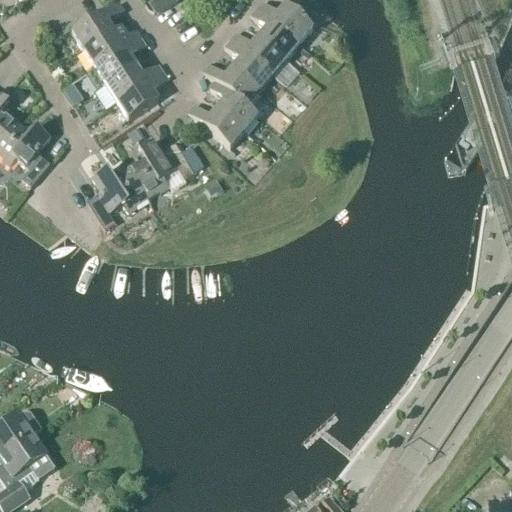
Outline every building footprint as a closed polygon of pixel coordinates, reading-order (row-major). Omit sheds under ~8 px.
[(255,15),(297,51),(319,25),(292,2),(276,21),(261,8),(255,15)] [(83,57),(113,38),(106,28),(122,17),(117,9),(71,39),(83,57)] [(284,66),(297,51),(255,15),(249,23),(263,35),(257,43),(284,66)] [(94,74),(140,44),(135,36),(128,41),(122,32),(113,38),(83,57),(94,74)] [(284,66),(257,43),(249,52),(234,40),(229,46),(271,81),(284,66)] [(105,92),(136,72),(129,62),(145,51),(140,44),(94,74),(88,78),(98,95),(104,91),(105,92)] [(258,97),(271,81),(229,46),(223,54),(237,66),(230,74),(258,97)] [(116,109),(163,79),(157,71),(141,81),(136,72),(105,92),(116,109)] [(258,97),(230,74),(222,83),(208,71),(201,79),(212,88),(213,88),(214,86),(245,113),(246,112),(245,112),(258,97)] [(163,79),(116,109),(128,127),(159,107),(152,96),(167,86),(163,79)] [(257,122),(246,112),(245,113),(214,86),(213,88),(212,88),(207,94),(222,106),(215,114),(243,138),(257,122)] [(0,147),(3,144),(8,139),(9,137),(16,129),(1,117),(8,109),(0,102),(0,147)] [(243,138),(215,114),(208,123),(193,110),(186,118),(229,154),(243,138)] [(16,129),(0,147),(0,163),(3,166),(3,167),(10,173),(15,166),(28,177),(20,186),(30,193),(47,172),(34,161),(48,145),(34,133),(29,140),(16,129)] [(168,193),(163,185),(177,176),(184,186),(194,180),(193,179),(181,159),(175,150),(160,159),(152,146),(137,156),(141,163),(126,173),(146,204),(158,197),(159,198),(168,193)] [(191,153),(181,159),(193,179),(204,173),(191,153)] [(134,212),(146,204),(126,173),(111,182),(107,175),(91,185),(101,200),(86,209),(104,237),(114,230),(108,221),(122,212),(127,219),(135,214),(134,212)] [(0,462),(31,441),(31,440),(41,434),(31,419),(24,418),(0,434),(0,462)] [(0,488),(6,497),(19,489),(33,479),(37,486),(54,474),(31,441),(0,462),(0,488)] [(19,489),(6,497),(0,501),(0,511),(18,511),(30,504),(19,489)]
